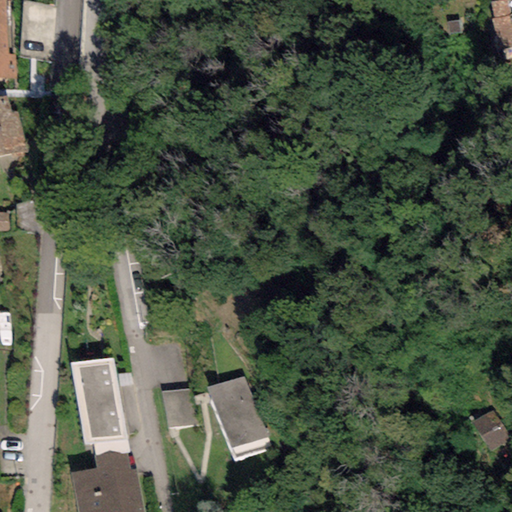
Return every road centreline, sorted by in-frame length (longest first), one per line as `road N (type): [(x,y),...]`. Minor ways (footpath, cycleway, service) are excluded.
road 1 (residential): [(163,511),(94,90),(98,0)]
road 2 (tertiary): [(69,0),(34,511)]
